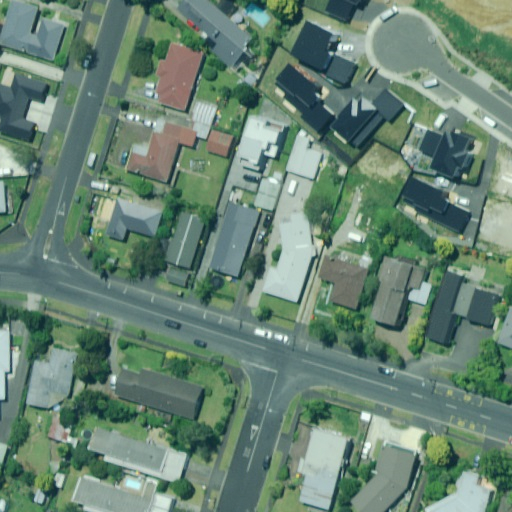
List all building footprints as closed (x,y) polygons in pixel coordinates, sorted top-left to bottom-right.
[(210,2),(208,0),(187,0),(179,9),(219,44),(212,52),(232,69),(256,42),(210,2)] [(40,9),(14,1),(6,26),(2,24),(0,31),(0,45),(39,57),(45,39),(32,35),(40,9)] [(158,77),(165,79),(160,95),(164,96),(161,104),(187,112),(206,51),(173,41),(167,62),(163,60),(158,77)] [(0,89),(3,79),(0,77),(0,132),(13,137),(21,111),(0,104),(0,89)] [(193,121),(213,127),(218,110),(199,104),(193,121)] [(288,126),(257,117),(245,158),(266,164),(270,150),(274,151),(277,144),(283,146),(288,126)] [(213,127),(193,121),(191,129),(171,123),(167,136),(134,126),(128,143),(137,146),(129,171),(170,184),(182,144),(195,148),(199,138),(209,141),(213,127)] [(235,137),(215,131),(208,152),(229,158),(235,137)] [(314,180),(322,155),(308,150),(312,139),(300,135),(288,172),(314,180)] [(282,186),(264,181),(257,206),(274,211),(282,186)] [(0,214),(8,213),(6,183),(0,183),(0,214)] [(165,213),(120,200),(109,237),(126,242),(130,230),(158,238),(165,213)] [(261,213),(233,203),(212,269),(240,278),(261,213)] [(208,220),(185,213),(169,263),(192,270),(208,220)] [(315,250),(312,214),(281,217),(286,251),(279,270),(273,268),(265,292),(298,303),(315,250)] [(371,270),(328,257),(321,279),(338,285),(333,303),(358,311),(371,270)] [(428,271),(387,258),(380,282),(387,284),(375,319),(400,327),(409,300),(428,306),(434,287),(424,284),(428,271)] [(192,276),(172,270),(168,282),(188,289),(192,276)] [(465,277),(449,272),(428,339),(447,345),(457,316),(490,327),(501,293),(464,281),(465,277)] [(511,315),(502,344),(511,347),(511,315)] [(12,372),(12,332),(0,332),(0,419),(0,404),(0,400),(8,400),(7,372),(12,372)] [(79,355),(55,351),(53,366),(37,363),(29,405),(52,410),(71,397),(79,355)] [(153,377),(126,368),(117,396),(196,422),(206,389),(154,373),(153,377)] [(73,428),(54,421),(48,438),(67,444),(73,428)] [(163,449),(99,428),(92,451),(109,456),(107,461),(179,485),(189,456),(163,447),(163,449)] [(352,440),(319,430),(309,464),(301,461),(297,473),(311,477),(303,503),(330,511),(352,440)] [(411,450),(381,441),(372,471),(380,474),(381,475),(353,504),(360,511),(385,511),(408,489),(410,481),(419,453),(418,452),(411,450)] [(0,471),(1,472),(10,448),(0,444),(0,471)] [(483,477),(469,472),(460,494),(427,511),(487,511),(494,493),(479,488),(483,477)] [(161,483),(150,480),(145,497),(86,480),(78,504),(89,507),(86,511),(170,511),(175,499),(158,494),(161,483)]
